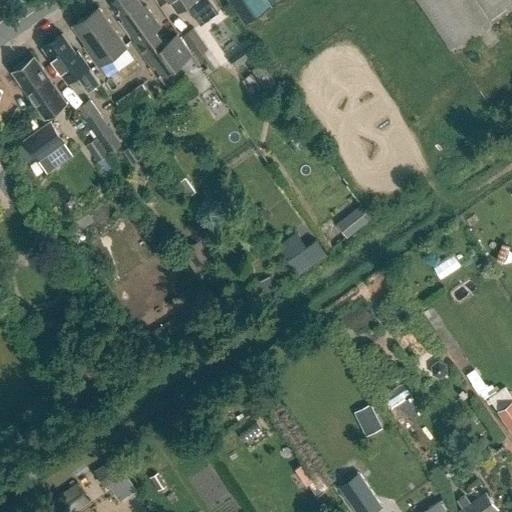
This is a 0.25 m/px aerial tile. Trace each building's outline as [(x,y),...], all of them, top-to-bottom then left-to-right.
[(124,19),(123,21),(161,75),(189,55),(166,22),(154,30),(145,17),(150,13),(146,7),(143,6),(138,0),(112,0),(111,1),(124,19)] [(169,0),(177,11),(186,5),(200,25),(219,12),(210,0),(169,0)] [(511,0),(230,0),(247,24),(280,0),(419,0),(453,49),(511,8),(511,0)] [(88,44),(86,46),(99,65),(127,46),(99,7),(74,24),(88,44)] [(193,28),(183,35),(196,55),(207,48),(193,28)] [(75,52),(62,34),(43,47),(68,82),(77,75),(82,82),(81,83),(87,92),(100,83),(77,51),(75,52)] [(32,99),(34,98),(45,115),(61,104),(49,87),(54,84),(33,56),(12,71),(32,99)] [(252,69),(266,89),(275,83),(262,62),(252,69)] [(119,101),(131,118),(157,100),(145,83),(119,101)] [(108,128),(89,100),(78,108),(104,144),(114,137),(107,128),(108,128)] [(49,121),(22,140),(36,161),(64,142),(49,121)] [(83,151),(95,168),(107,160),(95,143),(83,151)] [(186,177),(175,184),(184,198),(195,191),(186,177)] [(360,236),(371,226),(361,213),(349,223),(360,236)] [(316,238),(287,258),(298,274),(327,254),(316,238)] [(490,396),(511,428),(511,391),(507,385),(490,396)] [(353,414),(360,428),(377,420),(370,406),(353,414)] [(94,471),(105,488),(126,474),(114,457),(94,471)] [(356,474),(339,485),(357,511),(373,511),(379,508),(356,474)] [(72,511),(90,500),(80,484),(51,502),(57,511),(72,511)] [(459,510),(460,511),(491,511),(497,508),(486,492),(459,510)]
